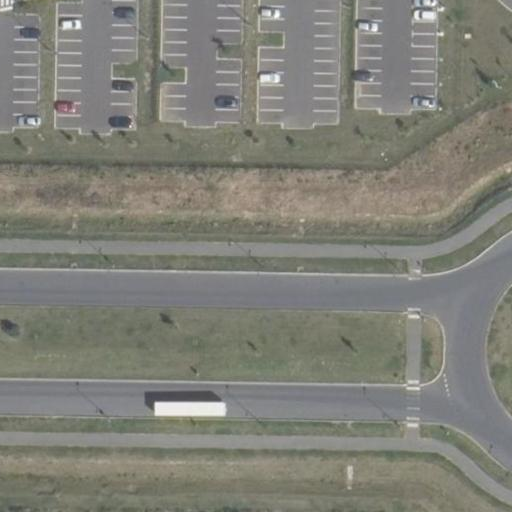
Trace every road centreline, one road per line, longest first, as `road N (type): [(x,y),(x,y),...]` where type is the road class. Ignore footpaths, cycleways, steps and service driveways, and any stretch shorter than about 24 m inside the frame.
road 1 (unclassified): [(486,272),(415,292),(0,287)]
road 2 (unclassified): [(0,394),(412,401),(478,415)]
road 3 (unclassified): [(486,272),(459,342),(478,415)]
